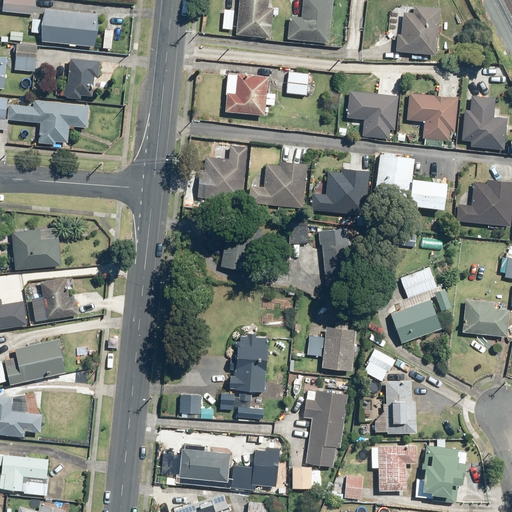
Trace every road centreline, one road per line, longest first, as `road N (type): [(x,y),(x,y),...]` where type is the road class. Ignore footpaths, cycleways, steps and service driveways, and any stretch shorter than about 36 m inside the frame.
road 1 (secondary): [(152,189),(119,511)]
road 2 (secondary): [(171,0),(152,189)]
road 3 (residential): [(152,189),(0,179)]
